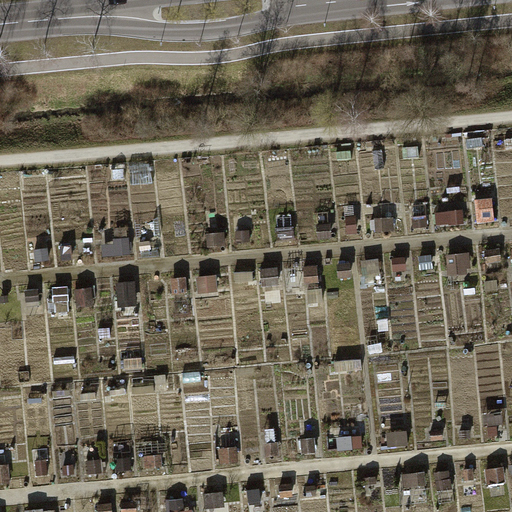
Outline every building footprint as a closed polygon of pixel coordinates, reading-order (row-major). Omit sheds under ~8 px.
[(511,169),(501,171),(503,182),(511,181),(511,169)] [(465,216),(438,218),(440,230),(466,228),(465,216)] [(426,220),(412,221),(413,234),(427,233),(426,220)] [(396,221),(373,223),(374,236),(397,234),(396,221)] [(333,230),(319,231),(320,245),(334,244),(333,230)] [(225,238),(208,240),(210,253),(227,251),(225,238)] [(152,243),(144,244),(145,252),(153,252),(152,243)] [(134,247),(117,248),(118,260),(135,259),(134,247)] [(61,250),(62,267),(72,267),(70,249),(61,250)] [(471,259),(449,261),(452,282),(468,281),(467,274),(472,273),(471,259)] [(501,259),(486,260),(487,273),(502,272),(501,259)] [(433,260),(421,261),(422,274),(434,273),(433,260)] [(407,261),(393,263),(394,275),(409,274),(407,261)] [(380,266),(365,268),(366,276),(381,275),(380,266)] [(320,269),(304,270),(306,287),(321,285),(320,269)] [(352,269),(336,270),(337,279),(352,277),(352,269)] [(279,272),(262,274),(263,291),(281,289),(279,272)] [(217,281),(198,283),(200,299),(219,297),(217,281)] [(139,282),(128,283),(129,294),(140,293),(139,282)] [(188,283),(172,285),(173,299),(189,298),(188,283)] [(501,285),(488,286),(489,296),(502,294),(501,285)] [(71,287),(52,289),(54,315),(74,313),(71,287)] [(94,290),(77,292),(79,313),(95,311),(94,290)] [(37,294),(26,294),(27,305),(38,304),(37,294)] [(339,295),(330,296),(331,304),(340,303),(339,295)] [(8,300),(0,300),(0,301),(1,310),(9,309),(8,300)] [(356,313),(345,314),(346,323),(357,322),(356,313)] [(112,334),(101,335),(102,346),(113,345),(112,334)] [(76,360),(55,361),(56,370),(77,368),(76,360)] [(395,362),(387,363),(387,370),(395,370),(395,362)] [(270,372),(260,373),(260,381),(271,380),(270,372)] [(205,397),(191,398),(192,411),(206,410),(205,397)] [(214,419),(200,420),(201,445),(214,444),(214,419)] [(498,428),(488,429),(489,441),(499,440),(498,428)] [(443,433),(432,434),(433,442),(444,440),(443,433)] [(473,433),(464,433),(465,442),(474,441),(473,433)] [(346,437),(329,439),(330,455),(348,453),(346,437)] [(395,438),(383,439),(384,449),(396,448),(395,438)] [(314,442),(299,443),(301,460),(316,458),(314,442)] [(281,449),(267,450),(268,466),(283,465),(281,449)] [(238,453),(221,454),(223,470),(240,468),(238,453)] [(9,454),(0,454),(0,487),(12,486),(9,454)] [(163,461),(144,462),(145,474),(164,472),(163,461)] [(89,463),(90,478),(102,477),(101,462),(89,463)] [(453,472),(435,474),(437,493),(455,491),(453,472)] [(426,473),(401,475),(403,493),(427,491),(426,473)] [(505,473),(488,475),(489,489),(506,488),(505,473)] [(377,479),(365,480),(366,494),(378,493),(377,479)] [(292,487),(280,488),(281,496),(292,495),(292,487)] [(317,490),(307,491),(308,501),(318,501),(317,490)] [(260,491),(248,492),(249,502),(261,501),(260,491)] [(225,511),(225,497),(205,499),(205,511),(225,511)] [(114,511),(114,503),(87,505),(87,511),(114,511)]
